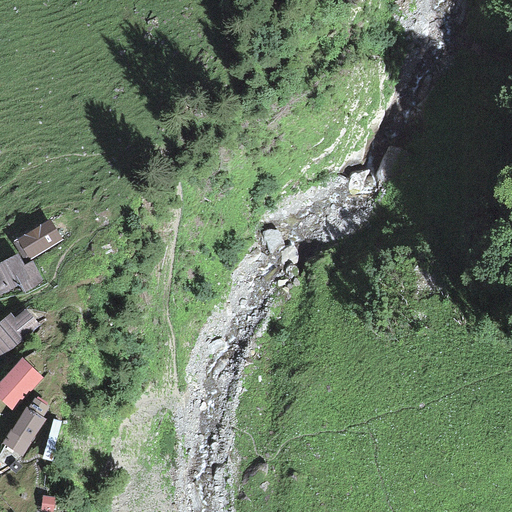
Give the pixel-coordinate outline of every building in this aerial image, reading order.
[(49,222),(19,239),(30,258),(60,241),(49,222)] [(0,294),(20,284),(24,291),(42,282),(31,262),(24,266),(18,255),(0,264),(0,294)] [(0,359),(1,361),(42,325),(26,306),(15,317),(8,309),(0,316),(0,359)] [(20,355),(0,377),(0,397),(13,410),(43,376),(20,355)] [(21,406),(1,442),(23,454),(43,418),(21,406)]
